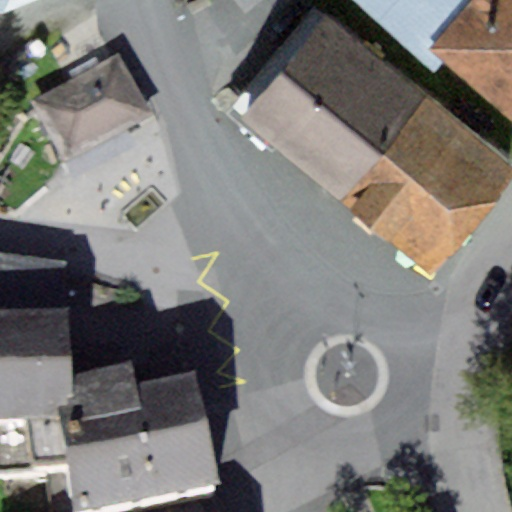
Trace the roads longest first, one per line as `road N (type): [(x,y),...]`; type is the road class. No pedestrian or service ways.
road 1 (residential): [(457,424),(286,454),(251,376),(239,308),(246,271)]
road 2 (residential): [(142,0),(246,271)]
road 3 (residential): [(246,271),(0,234)]
road 4 (residential): [(246,271),(354,309),(462,334)]
